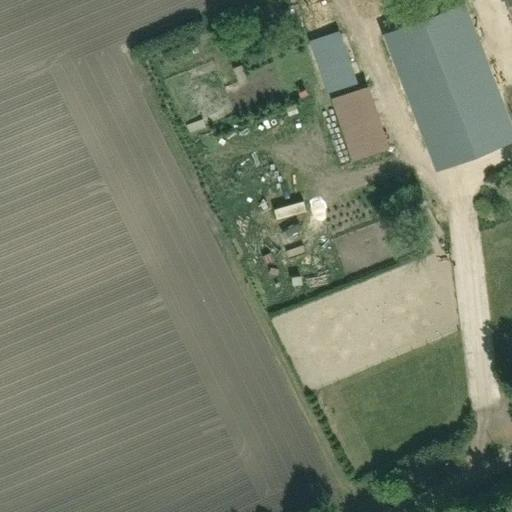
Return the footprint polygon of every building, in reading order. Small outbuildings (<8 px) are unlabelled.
[(511,0),(495,0),(504,27),(511,24),(511,0)] [(373,43),(386,60),(409,63),(428,51),(433,34),(422,9),(398,2),(376,16),(373,43)] [(336,32),(309,43),(327,92),(355,82),(336,32)] [(475,65),(437,80),(469,158),(507,142),(475,65)] [(325,102),(347,161),(379,149),(357,90),(325,102)]
